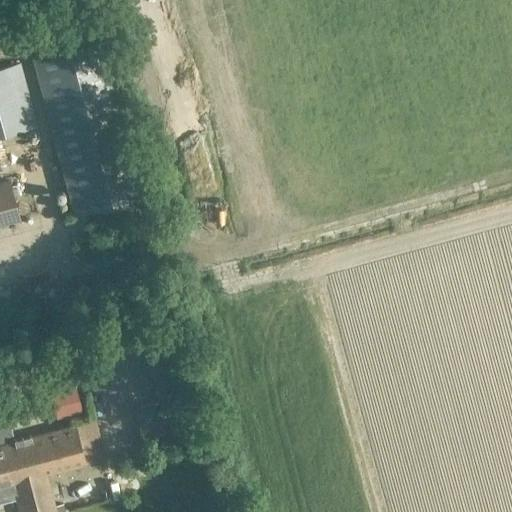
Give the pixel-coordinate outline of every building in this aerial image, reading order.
[(100,38),(31,57),(73,213),(142,194),(100,38)] [(29,99),(16,102),(6,64),(0,65),(0,132),(36,123),(29,99)] [(0,222),(18,218),(8,179),(0,181),(0,222)] [(402,184),(333,201),(340,226),(408,209),(402,184)] [(139,342),(119,353),(125,363),(145,351),(139,342)] [(88,380),(117,364),(106,345),(77,361),(88,380)] [(53,412),(64,410),(61,396),(50,398),(53,412)] [(136,431),(161,425),(155,400),(130,407),(136,431)] [(0,494),(13,491),(18,511),(55,511),(45,472),(84,461),(74,423),(0,442),(0,494)]
